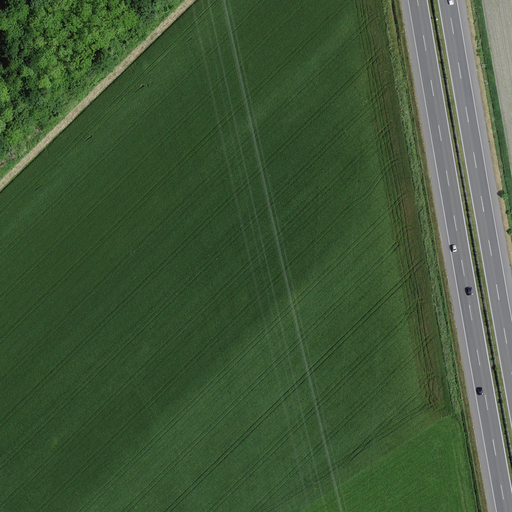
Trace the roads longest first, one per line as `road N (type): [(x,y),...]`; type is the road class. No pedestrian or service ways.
road 1 (motorway): [(417,0),(505,511)]
road 2 (motorway): [(511,371),(448,0)]
